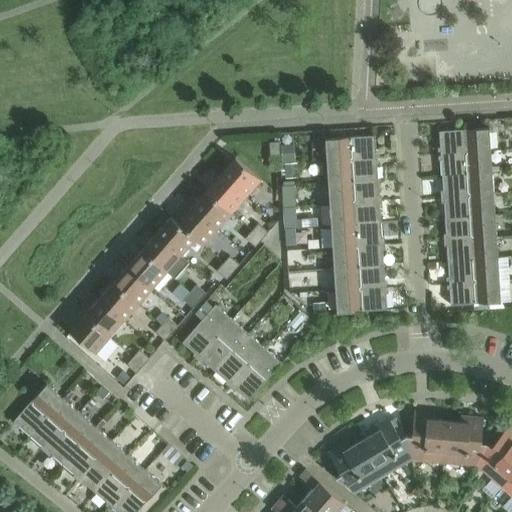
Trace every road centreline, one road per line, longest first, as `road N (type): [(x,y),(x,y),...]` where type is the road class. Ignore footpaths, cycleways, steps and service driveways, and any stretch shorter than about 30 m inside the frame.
road 1 (residential): [(421,360),(405,112)]
road 2 (residential): [(253,466),(324,391),(421,360)]
road 3 (residential): [(253,466),(148,374)]
